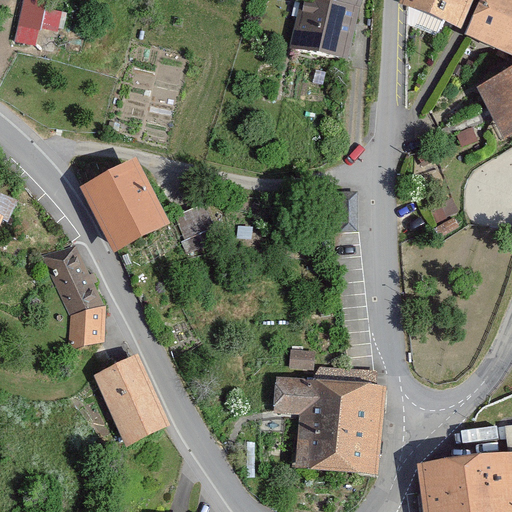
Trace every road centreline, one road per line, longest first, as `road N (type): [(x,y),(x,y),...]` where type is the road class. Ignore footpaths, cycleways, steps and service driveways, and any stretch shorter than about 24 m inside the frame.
road 1 (residential): [(250,511),(196,446),(65,199),(0,130)]
road 2 (unclassified): [(414,429),(392,345),(384,154),(393,0)]
road 3 (unclassified): [(414,429),(476,390),(511,340)]
